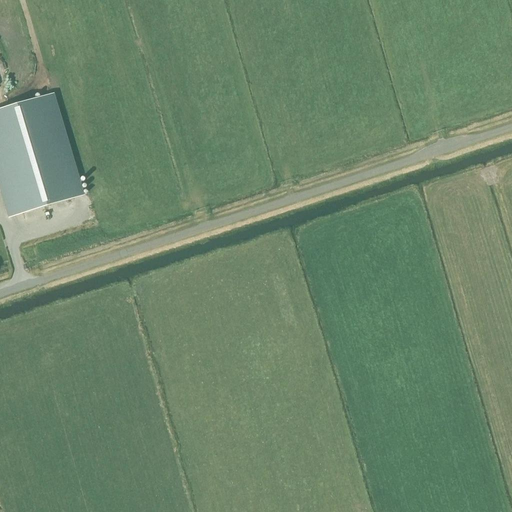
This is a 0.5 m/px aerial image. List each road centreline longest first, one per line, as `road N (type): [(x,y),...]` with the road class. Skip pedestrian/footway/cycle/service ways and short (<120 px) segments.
road 1 (unclassified): [(23,285),(511,127)]
road 2 (track): [(22,0),(40,66),(28,89),(0,104)]
